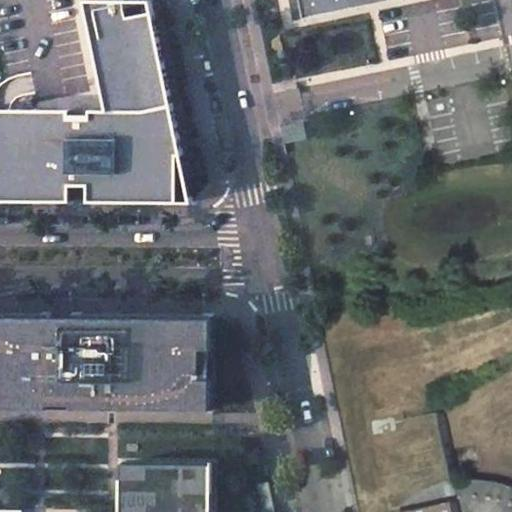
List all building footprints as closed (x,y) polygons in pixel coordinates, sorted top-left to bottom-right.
[(157,0),(86,1),(105,109),(0,108),(0,200),(199,200),(157,0)] [(398,0),(293,0),(298,25),(399,3),(398,0)] [(54,312),(0,311),(0,407),(54,408),(54,403),(76,403),(76,408),(216,408),(217,312),(76,312),(77,315),(54,315),(54,312)] [(216,511),(217,462),(124,462),(124,511),(216,511)] [(274,499),(270,481),(260,483),(263,502),(274,499)] [(276,511),(274,500),(264,502),(265,511),(276,511)] [(460,511),(459,503),(416,511),(460,511)]
